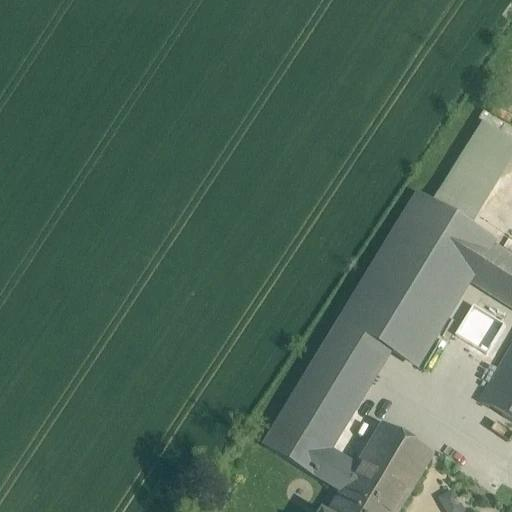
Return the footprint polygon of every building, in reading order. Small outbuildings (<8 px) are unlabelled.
[(468,231),(511,160),(511,140),(481,122),(428,206),(433,209),(468,231)] [(383,428),(359,468),(353,464),(350,469),(319,450),(383,344),(415,364),(466,280),(466,279),(487,243),(468,231),(433,209),(314,405),(283,456),(312,473),(335,487),(344,493),(375,511),(398,511),(432,457),(383,428)] [(487,243),(466,279),(477,286),(500,251),(487,243)] [(511,258),(500,251),(477,286),(511,307),(511,258)] [(504,326),(471,307),(465,317),(497,337),(504,326)] [(497,337),(465,317),(453,337),(485,357),(497,337)] [(511,348),(479,404),(511,424),(511,348)] [(299,396),(274,437),(267,433),(261,442),(283,456),(314,405),(299,396)] [(335,487),(312,473),(305,485),(328,499),(335,487)] [(463,511),(464,488),(443,487),(442,511),(463,511)] [(332,511),(375,511),(344,493),(332,511)]
